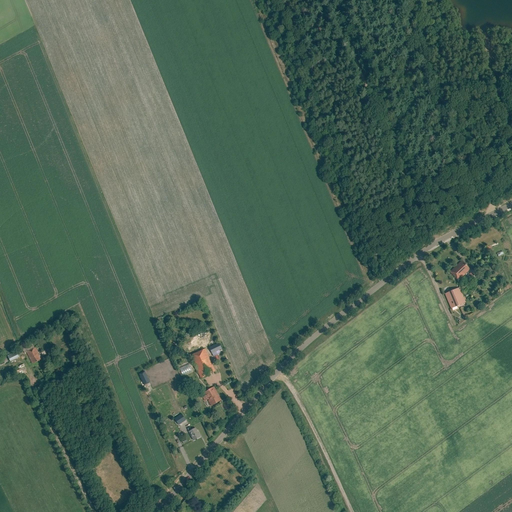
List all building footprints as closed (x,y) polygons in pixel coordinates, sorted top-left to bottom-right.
[(458,281),(464,275),(466,276),(467,276),(469,274),(472,276),(474,274),(470,270),(470,269),(462,261),(450,272),(458,281)] [(445,293),(452,308),(466,302),(459,287),(445,293)] [(37,354),(37,353),(35,348),(26,353),(32,364),(40,360),(37,354)] [(191,355),(201,378),(215,371),(205,349),(191,355)] [(8,356),(10,362),(19,358),(16,352),(8,356)] [(183,375),(192,371),(189,364),(180,368),(183,375)] [(146,371),(140,373),(143,385),(150,383),(146,371)] [(194,372),(183,376),(185,380),(195,375),(194,372)] [(221,400),(217,392),(214,387),(202,393),(204,396),(205,395),(212,406),(221,400)] [(175,418),(179,424),(186,420),(182,414),(175,418)] [(190,427),(188,429),(194,440),(200,437),(195,428),(191,430),(190,427)]
